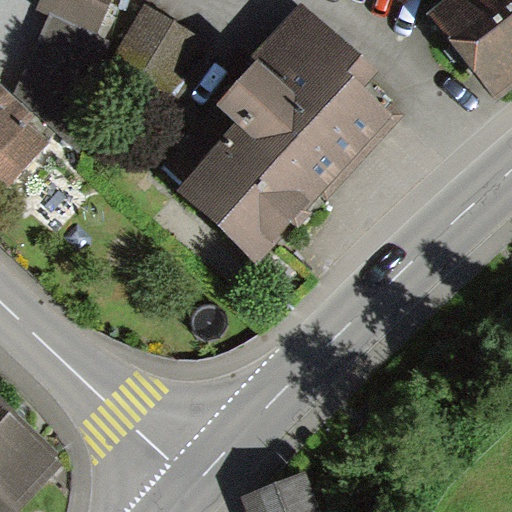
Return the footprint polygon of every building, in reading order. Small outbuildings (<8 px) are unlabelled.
[(112,0),(45,0),(40,13),(51,18),(96,39),(112,0)] [(511,0),(460,0),(430,24),(498,111),(511,99),(511,0)] [(205,43),(143,7),(112,60),(174,96),(205,43)] [(380,84),(303,14),(163,168),(187,189),(175,203),(257,278),(281,251),(327,202),(330,204),(407,120),(375,90),(380,84)] [(96,39),(51,18),(15,102),(77,156),(109,44),(96,39)] [(0,189),(7,195),(50,149),(27,128),(35,120),(15,102),(0,88),(0,189)] [(0,511),(22,511),(62,472),(0,412),(0,511)] [(311,511),(302,484),(246,503),(249,511),(311,511)]
